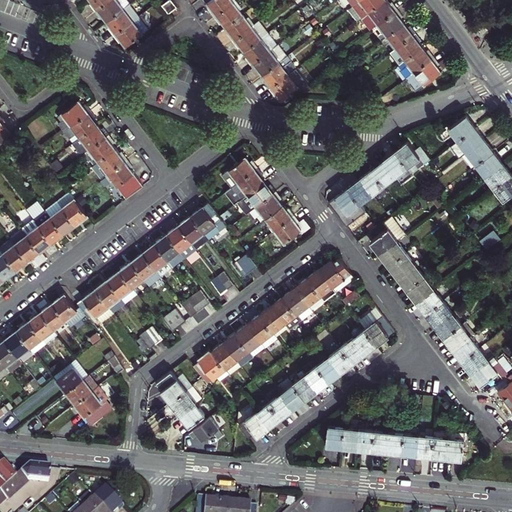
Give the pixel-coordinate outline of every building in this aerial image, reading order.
[(91,0),(92,2),(90,4),(93,7),(95,11),(109,0),(91,0)] [(127,0),(109,0),(95,11),(98,15),(101,18),(104,16),(107,21),(124,8),(130,3),(127,0)] [(172,0),(167,0),(162,4),(169,12),(177,6),(172,0)] [(234,2),(232,0),(205,0),(211,7),(209,9),(211,13),(214,17),(234,2)] [(358,0),(352,5),(348,9),(357,21),(361,17),(383,0),(358,0)] [(386,0),(383,0),(361,17),(370,29),(397,9),(395,5),(392,1),(389,3),(386,0)] [(130,3),(124,8),(127,13),(129,11),(135,18),(139,15),(141,14),(132,2),(130,3)] [(217,20),(220,24),(223,22),(226,26),(240,16),(236,11),(239,9),(234,2),(214,17),(217,20)] [(300,7),(306,14),(311,10),(306,3),(300,7)] [(124,8),(107,21),(111,25),(108,27),(111,31),(114,35),(135,18),(129,11),(127,13),(124,8)] [(397,9),(370,29),(367,32),(376,44),(382,39),(404,23),(400,18),(403,16),(400,12),(397,9)] [(302,23),(306,20),(301,13),(296,16),(302,23)] [(135,18),(114,35),(116,38),(119,42),(122,40),(126,45),(149,28),(139,15),(135,18)] [(240,16),(226,26),(229,31),(227,33),(230,37),(232,40),(252,26),(246,18),(243,21),(240,16)] [(367,32),(370,29),(361,17),(357,21),(356,22),(357,24),(358,27),(360,29),(363,32),(365,33),(367,32)] [(257,22),(252,26),(257,33),(255,35),(258,39),(266,34),(257,22)] [(483,22),(476,27),(482,36),(489,31),(483,22)] [(303,28),(307,34),(315,28),(310,23),(303,28)] [(404,23),(382,39),(386,45),(390,42),(394,49),(415,32),(413,29),(410,25),(407,27),(404,23)] [(252,26),(232,40),(235,44),(238,48),(241,46),(244,50),(258,39),(255,35),(257,33),(252,26)] [(322,30),(327,37),(331,33),(326,27),(322,30)] [(394,49),(390,52),(399,64),(422,46),(418,42),(421,40),(418,36),(415,32),(394,49)] [(244,50),(248,55),(245,57),(248,61),(251,64),(275,46),(266,34),(258,39),(244,50)] [(315,42),(319,48),(324,44),(320,38),(315,42)] [(329,44),(333,49),(337,46),(333,41),(329,44)] [(256,72),(259,69),(263,74),(285,57),(276,45),(275,46),(251,64),(254,68),(256,72)] [(399,64),(397,65),(406,77),(412,73),(434,56),(431,53),(428,49),(426,51),(422,46),(399,64)] [(345,53),(340,57),(345,63),(350,60),(345,53)] [(406,77),(406,78),(415,90),(423,83),(424,84),(441,71),(437,65),(439,63),(437,60),(434,56),(412,73),(406,77)] [(263,74),(266,79),(264,81),(266,84),(269,88),(288,73),(283,65),(288,61),(285,57),(263,74)] [(358,63),(351,68),(356,74),(363,69),(358,63)] [(272,92),(275,95),(277,93),(282,98),(292,90),(297,96),(311,86),(296,67),(288,73),(269,88),(272,92)] [(78,100),(58,116),(62,121),(58,124),(63,131),(91,110),(88,107),(85,103),(82,105),(78,100)] [(91,110),(63,131),(69,138),(73,143),(97,125),(93,120),(96,118),(93,114),(91,110)] [(0,121),(0,119),(2,118),(0,115),(0,141),(8,135),(10,134),(3,125),(0,121)] [(459,141),(476,128),(472,122),(467,116),(452,127),(451,126),(449,128),(450,129),(441,135),(446,141),(454,135),(459,141)] [(73,143),(71,144),(76,151),(78,150),(82,154),(83,153),(108,134),(106,130),(103,127),(100,129),(97,125),(73,143)] [(468,153),(485,140),(481,134),(476,128),(459,141),(468,153)] [(111,137),(108,134),(83,153),(89,161),(90,160),(93,164),(95,162),(115,148),(111,143),(114,141),(111,137)] [(473,168),(477,165),(494,152),(490,146),(485,140),(468,153),(464,157),(473,168)] [(396,152),(411,171),(414,174),(432,160),(421,146),(415,151),(409,142),(403,147),(396,152)] [(119,153),(115,148),(95,162),(99,168),(97,169),(103,176),(105,174),(127,158),(123,153),(121,151),(119,153)] [(399,180),(411,171),(396,152),(391,156),(385,160),(396,176),(399,180)] [(486,177),(503,164),(499,158),(494,152),(477,165),(486,177)] [(222,174),(231,187),(257,167),(254,163),(252,160),(249,162),(245,156),(222,174)] [(127,158),(105,174),(111,182),(114,179),(118,185),(134,173),(130,167),(132,165),(130,162),(127,158)] [(384,185),(396,176),(385,160),(379,165),(373,170),(384,185)] [(486,177),(495,189),(511,176),(511,175),(508,170),(503,164),(486,177)] [(260,176),(263,174),(260,170),(257,167),(231,187),(225,191),(234,203),(237,201),(264,181),(260,176)] [(373,194),(384,185),(373,170),(367,174),(361,179),(373,194)] [(127,197),(143,185),(134,173),(118,185),(127,197)] [(511,176),(495,189),(504,201),(511,195),(511,176)] [(361,203),(373,194),(361,179),(355,183),(349,188),(361,203)] [(237,201),(246,213),(250,211),(276,191),(273,187),(270,183),(267,185),(264,181),(237,201)] [(347,226),(367,211),(361,203),(349,188),(343,193),(330,203),(347,226)] [(70,190),(58,200),(76,224),(82,219),(88,215),(75,197),(70,190)] [(276,191),(250,211),(256,218),(258,216),(261,221),(266,217),(282,205),(279,200),(281,198),(278,194),(276,191)] [(87,200),(83,194),(77,198),(82,204),(87,200)] [(439,208),(444,204),(439,197),(433,201),(439,208)] [(58,200),(45,209),(64,233),(70,228),(76,224),(58,200)] [(210,203),(208,201),(199,208),(191,215),(204,233),(208,238),(226,225),(223,220),(222,219),(219,216),(219,215),(210,203)] [(266,217),(269,222),(267,224),(273,231),(294,214),(291,211),(289,207),(286,209),(282,205),(266,217)] [(64,233),(45,209),(33,218),(34,219),(52,242),(58,238),(64,233)] [(228,209),(219,216),(222,219),(223,220),(231,214),(228,209)] [(305,218),(300,222),(297,218),(294,214),(273,231),(278,238),(280,236),(284,242),(299,230),(301,233),(311,226),(305,218)] [(185,220),(179,224),(192,242),(204,233),(191,215),(185,220)] [(381,254),(397,241),(406,234),(392,216),(384,222),(388,229),(372,242),(376,248),(381,254)] [(52,242),(34,219),(22,228),(23,229),(40,251),(46,247),(52,242)] [(173,229),(167,233),(180,251),(184,256),(196,247),(192,242),(179,224),(173,229)] [(236,226),(230,230),(235,236),(240,233),(236,226)] [(40,251),(23,229),(11,238),(15,243),(28,261),(34,256),(40,251)] [(481,241),(487,249),(500,239),(494,232),(481,241)] [(161,238),(155,242),(168,260),(172,265),(184,256),(180,251),(167,233),(161,238)] [(204,233),(192,242),(196,247),(197,247),(208,238),(204,233)] [(0,248),(3,252),(15,243),(11,238),(0,246),(0,248)] [(385,260),(390,266),(406,253),(397,241),(381,254),(385,260)] [(149,247),(143,252),(156,269),(161,275),(161,276),(173,267),(172,265),(168,260),(155,242),(149,247)] [(15,243),(3,252),(16,270),(22,265),(28,261),(15,243)] [(3,252),(0,254),(0,273),(4,279),(10,274),(16,270),(3,252)] [(137,256),(131,261),(144,278),(149,284),(161,275),(156,269),(143,252),(137,256)] [(247,252),(235,262),(244,275),(257,265),(247,252)] [(406,253),(390,266),(394,271),(399,277),(419,262),(417,260),(414,262),(406,253)] [(337,292),(355,278),(339,256),(333,261),(331,258),(324,263),(318,268),(337,292)] [(125,265),(119,270),(133,287),(144,278),(131,261),(125,265)] [(403,283),(408,289),(425,277),(417,267),(420,264),(419,262),(399,277),(403,283)] [(337,292),(318,268),(312,272),(306,276),(324,300),(325,301),(337,292)] [(113,274),(107,279),(121,296),(125,302),(137,293),(133,287),(119,270),(113,274)] [(218,275),(227,288),(234,283),(225,270),(218,275)] [(218,275),(211,280),(221,293),(227,288),(218,275)] [(324,300),(306,276),(300,281),(294,286),(312,309),(324,300)] [(412,295),(417,301),(434,288),(425,277),(408,289),(412,295)] [(101,284),(95,288),(109,306),(121,296),(107,279),(101,284)] [(288,290),(282,295),(301,319),(313,310),(312,309),(294,286),(288,290)] [(95,288),(83,297),(80,300),(77,302),(80,305),(86,313),(93,323),(99,318),(101,321),(113,312),(109,306),(95,288)] [(201,288),(194,294),(204,306),(210,301),(201,288)] [(349,304),(362,294),(358,288),(345,298),(349,304)] [(421,307),(426,313),(443,300),(434,288),(417,301),(421,307)] [(58,298),(52,302),(70,325),(86,313),(80,305),(76,308),(64,293),(58,298)] [(188,298),(182,303),(192,316),(198,311),(204,306),(194,294),(188,298)] [(301,319),(282,295),(276,299),(271,304),(288,327),(290,329),(302,320),(301,319)] [(121,296),(109,306),(113,312),(125,302),(121,296)] [(443,300),(426,313),(430,319),(435,325),(452,312),(451,311),(449,308),(443,300)] [(46,307),(40,311),(58,334),(70,325),(52,302),(46,307)] [(288,327),(271,304),(265,309),(259,313),(273,332),(275,334),(276,336),(288,327)] [(359,321),(364,327),(376,318),(377,319),(383,315),(377,306),(359,321)] [(177,307),(170,312),(180,325),(187,320),(177,307)] [(464,311),(461,307),(456,311),(459,315),(464,311)] [(35,316),(29,321),(46,343),(58,334),(40,311),(35,316)] [(170,312),(164,317),(173,330),(180,325),(170,312)] [(439,331),(444,337),(461,324),(452,312),(435,325),(439,331)] [(273,332),(259,313),(253,318),(247,322),(265,347),(265,346),(278,338),(276,336),(275,334),(273,332)] [(364,327),(377,345),(383,340),(389,335),(395,330),(383,315),(377,319),(376,318),(364,327)] [(23,325),(17,329),(30,347),(34,352),(46,343),(29,321),(23,325)] [(474,333),(465,321),(461,324),(470,336),(474,333)] [(241,327),(235,331),(253,356),(265,347),(247,322),(241,327)] [(449,343),(453,349),(470,336),(461,324),(444,337),(449,343)] [(153,325),(146,330),(156,343),(163,337),(153,325)] [(371,349),(377,345),(364,327),(352,337),(365,354),(371,349)] [(11,334),(5,339),(18,356),(30,347),(17,329),(11,334)] [(146,330),(140,335),(150,348),(156,343),(146,330)] [(97,331),(89,337),(93,342),(101,336),(97,331)] [(253,356),(235,331),(229,336),(223,341),(241,365),(253,356)] [(458,355),(462,361),(479,348),(470,336),(453,349),(458,355)] [(340,346),(353,363),(359,358),(365,354),(352,337),(340,346)] [(0,342),(0,357),(10,370),(22,361),(18,356),(5,339),(0,342)] [(241,365),(223,341),(217,345),(211,350),(226,369),(229,373),(229,374),(241,365)] [(347,367),(353,363),(340,346),(328,355),(341,372),(347,367)] [(30,347),(18,356),(22,361),(34,352),(30,347)] [(467,367),(471,373),(488,360),(479,348),(462,361),(467,367)] [(111,350),(105,354),(108,359),(115,354),(111,350)] [(203,377),(207,383),(217,375),(226,369),(211,350),(202,357),(192,364),(203,377)] [(108,359),(107,360),(117,371),(118,373),(124,367),(115,354),(108,359)] [(335,377),(341,372),(328,355),(316,364),(329,381),(335,377)] [(488,360),(471,373),(476,379),(481,385),(498,373),(502,378),(508,374),(494,356),(488,360)] [(0,377),(10,370),(0,357),(0,377)] [(323,386),(329,381),(316,364),(305,373),(317,390),(323,386)] [(73,366),(56,379),(61,385),(65,392),(83,378),(73,366)] [(166,393),(171,401),(187,389),(172,369),(156,381),(166,393)] [(229,373),(226,369),(217,375),(221,380),(229,373)] [(312,395),(317,390),(305,373),(292,382),(306,399),(312,395)] [(89,374),(83,378),(92,390),(98,386),(89,374)] [(83,378),(65,392),(70,398),(75,404),(92,390),(83,378)] [(511,380),(497,391),(506,403),(511,410),(511,380)] [(300,404),(306,399),(292,382),(281,392),(294,409),(300,404)] [(92,390),(75,404),(79,410),(84,416),(87,414),(92,420),(106,408),(110,406),(105,400),(107,398),(98,386),(92,390)] [(181,413),(196,401),(187,389),(171,401),(176,407),(181,413)] [(269,400),(282,418),(288,413),(294,409),(281,392),(269,400)] [(19,395),(13,400),(17,404),(22,399),(19,395)] [(276,422),(282,418),(269,400),(257,410),(269,426),(270,427),(276,422)] [(5,413),(13,406),(9,401),(1,408),(5,413)] [(207,414),(196,401),(181,413),(185,419),(191,426),(207,414)] [(269,426),(257,410),(239,424),(249,438),(255,433),(257,436),(262,432),(269,426)] [(220,426),(212,415),(188,432),(192,438),(199,433),(203,439),(220,426)] [(342,447),(344,426),(329,424),(326,446),(334,446),(342,447)] [(357,449),(359,427),(344,426),(342,447),(349,448),(357,449)] [(374,429),(359,427),(357,449),(364,449),(372,450),(374,429)] [(223,433),(219,428),(215,432),(218,437),(223,433)] [(374,429),(372,450),(379,451),(387,452),(389,431),(374,429)] [(402,453),(404,432),(389,431),(387,452),(394,453),(402,453)] [(416,455),(419,434),(404,432),(402,453),(409,454),(416,455)] [(431,457),(433,435),(419,434),(416,455),(424,456),(431,457)] [(446,458),(448,437),(442,436),(433,435),(431,457),(437,457),(442,458),(446,458)] [(464,438),(448,437),(446,458),(454,459),(462,460),(464,438)] [(0,491),(16,477),(9,470),(3,462),(0,464),(0,491)] [(29,465),(28,466),(16,477),(0,491),(0,506),(7,500),(9,501),(28,483),(27,481),(28,479),(49,481),(50,474),(50,467),(29,465)] [(95,497),(108,511),(117,511),(120,510),(123,507),(106,488),(95,497)] [(79,501),(81,504),(91,495),(88,492),(79,501)] [(50,505),(56,500),(51,494),(45,499),(50,505)] [(108,511),(95,497),(84,507),(88,511),(108,511)] [(218,511),(220,498),(214,498),(208,497),(208,503),(200,502),(201,498),(193,497),(191,511),(218,511)] [(220,498),(218,511),(234,511),(236,500),(228,499),(220,498)] [(243,500),(236,500),(234,511),(258,511),(259,506),(250,505),(250,501),(243,500)]
